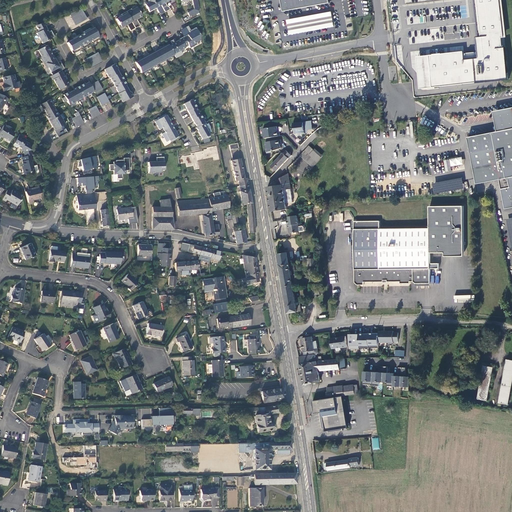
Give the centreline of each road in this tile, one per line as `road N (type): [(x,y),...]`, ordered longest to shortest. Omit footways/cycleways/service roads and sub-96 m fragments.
road 1 (residential): [(0,270),(105,288),(138,352),(151,361)]
road 2 (secondary): [(314,511),(286,332)]
road 3 (secondary): [(279,333),(306,511)]
road 4 (residential): [(24,365),(60,362),(59,414),(150,411)]
road 5 (secondary): [(237,77),(265,249)]
road 6 (secondary): [(272,248),(244,77)]
road 7 (residential): [(427,320),(286,332)]
road 8 (unclassified): [(251,67),(380,40)]
